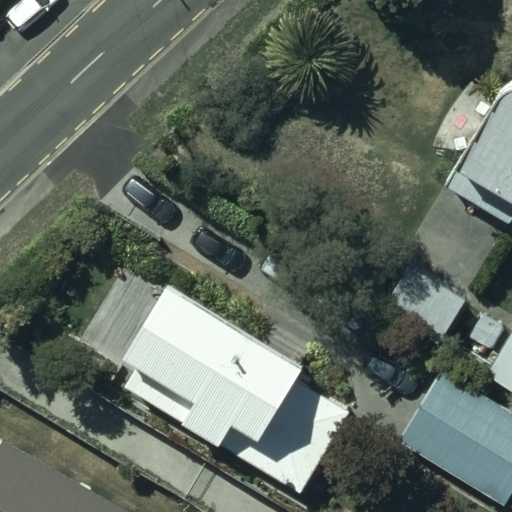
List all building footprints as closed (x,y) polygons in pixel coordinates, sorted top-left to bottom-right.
[(511,84),(509,83),(455,174),(511,207),(511,84)] [(178,399),(159,431),(224,472),(245,436),(262,447),(307,374),(171,291),(125,366),(178,399)] [(511,391),(511,332),(486,377),(511,391)] [(511,413),(444,371),(399,442),(504,508),(511,495),(511,413)] [(299,496),(352,411),(315,389),(263,474),(299,496)] [(0,511),(114,511),(3,447),(0,452),(0,511)]
